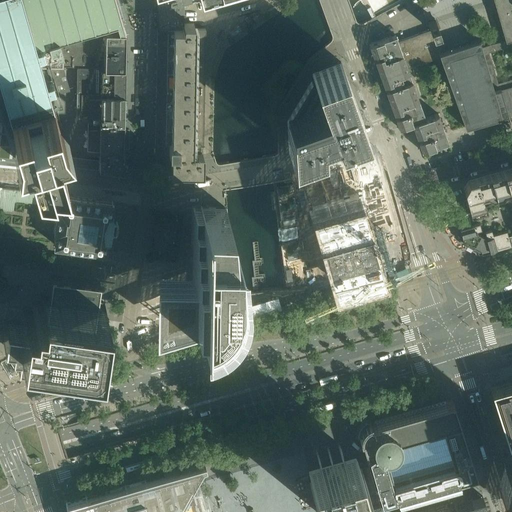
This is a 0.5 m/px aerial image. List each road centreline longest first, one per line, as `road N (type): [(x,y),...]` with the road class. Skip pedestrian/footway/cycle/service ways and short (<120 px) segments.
road 1 (secondary): [(0,471),(454,341)]
road 2 (secondary): [(442,322),(0,453)]
road 3 (secondary): [(31,486),(459,354)]
road 4 (secondary): [(436,310),(169,379)]
road 5 (residential): [(147,191),(295,165),(385,138)]
road 6 (residential): [(169,379),(126,353),(147,191)]
road 7 (residential): [(207,155),(215,22),(225,9),(253,0)]
road 8 (secondary): [(169,379),(6,423)]
road 9 (residential): [(0,174),(147,191)]
road 10 (residential): [(456,315),(414,195),(401,185)]
road 11 (residential): [(401,185),(436,310)]
road 12 (residential): [(497,478),(459,354)]
